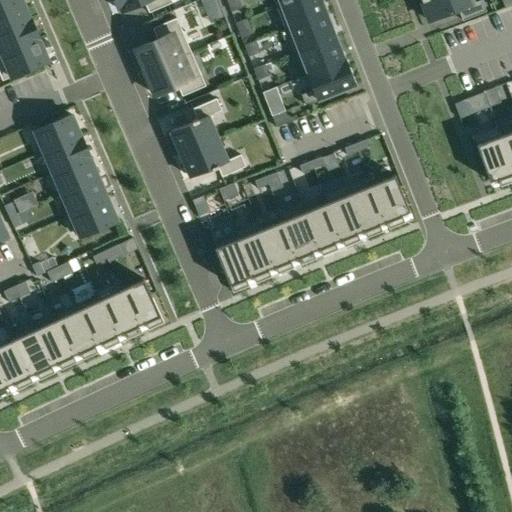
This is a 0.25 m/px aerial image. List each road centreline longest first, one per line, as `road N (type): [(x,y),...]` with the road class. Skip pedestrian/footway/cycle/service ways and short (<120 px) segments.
road 1 (residential): [(77,0),(224,344)]
road 2 (residential): [(344,0),(443,255)]
road 3 (residential): [(0,451),(224,344)]
road 4 (residential): [(224,344),(443,255)]
